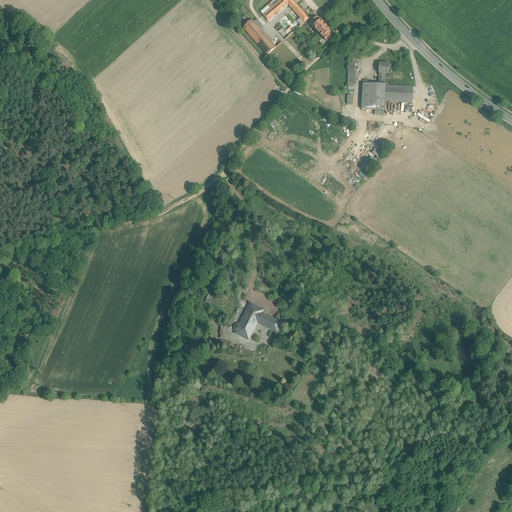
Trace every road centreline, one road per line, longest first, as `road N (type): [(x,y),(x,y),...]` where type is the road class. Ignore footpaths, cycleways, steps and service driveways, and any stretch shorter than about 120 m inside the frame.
road 1 (unclassified): [(410,39),(395,47),(335,45),(297,76),(215,181)]
road 2 (track): [(215,181),(202,233),(155,320),(148,354),(153,405)]
road 3 (track): [(215,181),(153,213),(108,213),(59,227),(0,267)]
road 4 (secondary): [(511,120),(410,39)]
